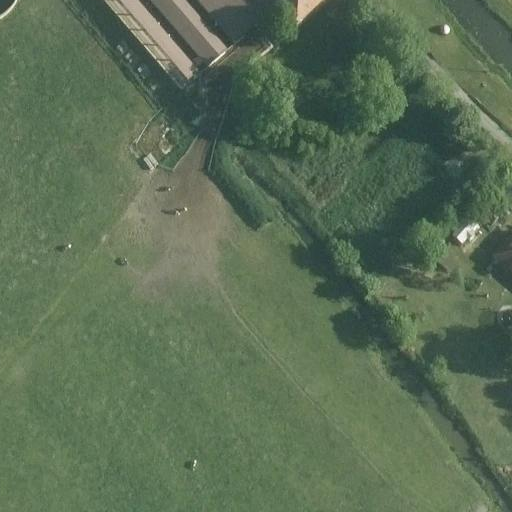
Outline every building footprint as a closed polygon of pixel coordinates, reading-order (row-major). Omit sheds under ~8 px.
[(7,0),(0,0),(0,16),(9,16),(7,0)] [(166,0),(185,20),(207,0),(166,0)] [(226,0),(238,15),(252,10),(263,0),(226,0)] [(275,36),(316,0),(263,0),(252,10),(275,36)] [(511,238),(489,265),(511,285),(511,238)]
